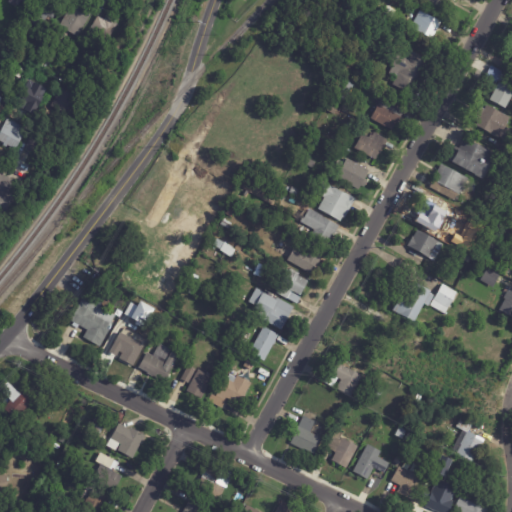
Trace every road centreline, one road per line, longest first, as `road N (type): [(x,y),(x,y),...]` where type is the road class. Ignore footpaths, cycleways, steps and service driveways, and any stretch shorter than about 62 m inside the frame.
road 1 (residential): [(495,0),(245,455)]
road 2 (tertiary): [(213,0),(174,116),(0,343)]
road 3 (residential): [(368,511),(6,338)]
